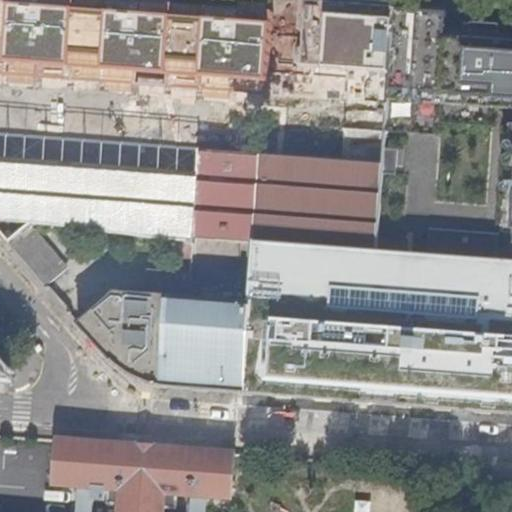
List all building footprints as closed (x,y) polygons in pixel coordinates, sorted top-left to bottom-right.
[(74,0),(0,0),(0,105),(67,111),(74,0)] [(314,8),(274,5),(271,40),(262,155),(201,151),(199,192),(197,224),(196,244),(195,260),(194,279),(193,300),(252,305),(256,244),(377,254),(383,177),(384,151),(389,93),(395,10),(395,8),(314,2),(314,8)] [(468,99),(470,68),(445,67),(449,14),(395,10),(389,93),(440,97),(468,99)] [(511,35),(473,33),(472,41),(511,43),(511,35)] [(468,99),(511,101),(511,43),(472,41),(470,68),(468,99)] [(186,42),(181,86),(218,90),(224,47),(186,42)] [(511,101),(468,99),(440,97),(440,105),(511,110),(511,101)] [(201,151),(176,149),(174,178),(174,184),(178,184),(178,191),(199,192),(201,151)] [(384,151),(383,177),(394,177),(395,169),(401,169),(402,152),(384,151)] [(53,195),(55,169),(45,169),(44,194),(53,195)] [(53,195),(52,215),(197,224),(199,192),(178,191),(178,184),(174,184),(174,178),(55,169),(53,195)] [(197,224),(52,215),(51,230),(167,242),(196,244),(197,224)] [(33,228),(10,248),(48,291),(71,272),(33,228)] [(430,233),(428,258),(498,264),(499,257),(497,256),(498,239),(430,233)] [(195,260),(196,244),(167,242),(166,257),(195,260)] [(418,258),(377,254),(256,244),(252,305),(246,396),(268,398),(382,406),(460,412),(511,415),(511,265),(498,264),(428,258),(418,258)] [(188,300),(193,300),(194,279),(154,277),(151,296),(188,300)] [(246,396),(252,305),(193,300),(188,300),(151,296),(116,293),(79,326),(107,359),(118,369),(129,376),(142,383),(153,387),(173,390),(246,396)] [(231,499),(234,455),(147,448),(58,441),(55,486),(81,487),(93,488),(91,511),(163,511),(164,506),(173,507),(174,495),(193,496),(206,497),(231,499)] [(91,511),(93,488),(81,487),(79,511),(91,511)] [(204,511),(206,497),(193,496),(191,511),(204,511)]
